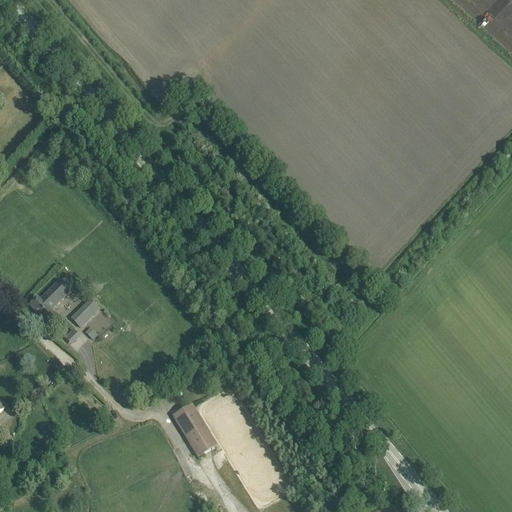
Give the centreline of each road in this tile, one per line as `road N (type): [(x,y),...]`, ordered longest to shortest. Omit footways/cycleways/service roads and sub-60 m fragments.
road 1 (primary): [(438,511),(8,0)]
road 2 (unclassified): [(119,416),(0,304)]
